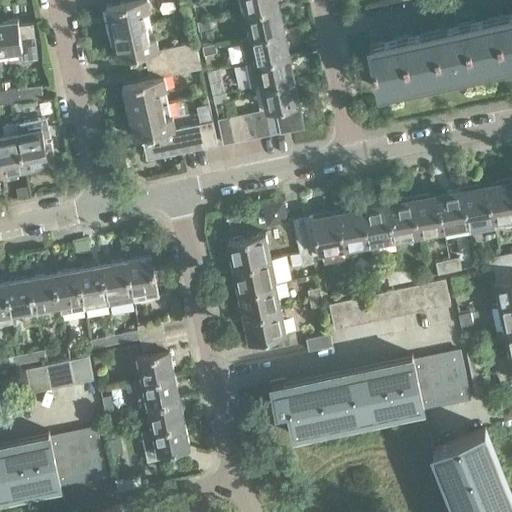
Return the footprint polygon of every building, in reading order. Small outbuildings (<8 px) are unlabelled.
[(125,0),(105,4),(111,31),(150,22),(147,9),(152,8),(150,0),(125,0)] [(244,0),(247,10),(279,3),(278,0),(244,0)] [(252,34),(285,27),(279,3),(247,10),(252,34)] [(511,11),(372,41),(381,88),(511,59),(511,11)] [(0,52),(21,50),(23,58),(38,56),(33,20),(19,22),(19,16),(0,18),(0,52)] [(199,30),(212,27),(209,18),(197,21),(199,30)] [(150,22),(111,31),(117,57),(160,48),(158,35),(153,36),(150,22)] [(258,59),(287,53),(290,52),(285,27),(252,34),(258,59)] [(196,40),(163,47),(166,60),(198,54),(196,40)] [(204,54),(205,54),(216,51),(217,51),(215,42),(202,45),(204,54)] [(220,67),(216,51),(205,54),(208,70),(220,67)] [(287,53),(258,59),(263,83),(295,76),(290,52),(287,53)] [(198,54),(166,60),(169,74),(201,67),(198,54)] [(213,93),(225,90),(220,67),(208,70),(207,70),(209,78),(213,93)] [(165,74),(122,83),(128,109),(167,101),(164,88),(169,87),(165,74)] [(295,76),(263,83),(268,108),(277,106),(288,104),(301,101),(300,101),(295,76)] [(17,87),(19,101),(43,97),(41,84),(17,87)] [(0,102),(19,101),(17,87),(0,89),(0,102)] [(215,103),(227,100),(225,90),(213,93),(215,103)] [(193,149),(188,124),(176,127),(174,114),(170,115),(167,101),(128,109),(128,110),(133,136),(142,135),(147,158),(193,149)] [(288,104),(277,106),(282,130),(306,124),(301,101),(300,101),(288,104)] [(270,132),(282,130),(277,106),(268,108),(265,109),(270,132)] [(254,111),(259,135),(270,132),(265,109),(254,111)] [(248,137),(259,135),(254,111),(243,113),(248,137)] [(236,140),(248,137),(243,113),(231,116),(236,140)] [(223,143),(236,140),(231,116),(218,118),(223,143)] [(200,122),(205,146),(218,143),(213,119),(200,122)] [(193,149),(205,146),(200,122),(188,124),(193,149)] [(42,126),(18,131),(26,168),(50,163),(42,126)] [(18,131),(0,134),(0,167),(1,173),(26,168),(18,131)] [(511,176),(488,181),(495,225),(511,222),(511,176)] [(488,181),(463,186),(469,223),(484,220),(485,227),(495,225),(488,181)] [(469,223),(463,186),(438,190),(445,228),(469,223)] [(445,228),(438,190),(413,194),(420,232),(445,228)] [(420,232),(413,194),(389,199),(395,237),(420,232)] [(395,237),(389,199),(364,203),(370,241),(395,237)] [(370,241),(364,203),(339,208),(346,246),(370,241)] [(314,213),(305,214),(312,248),(313,251),(320,250),(346,246),(339,208),(314,212),(314,213)] [(312,248),(305,214),(294,216),(301,250),(312,248)] [(234,264),(272,256),(267,231),(228,239),(234,264)] [(312,248),(301,250),(304,263),(315,261),(313,251),(312,248)] [(511,251),(490,256),(492,267),(493,266),(493,267),(511,263),(511,251)] [(147,296),(159,294),(152,253),(127,257),(135,301),(147,299),(147,296)] [(272,256),(234,264),(239,289),(277,281),(272,256)] [(448,258),(450,270),(462,268),(459,256),(448,258)] [(482,269),(492,267),(490,256),(480,258),(482,269)] [(103,262),(111,305),(135,301),(127,257),(103,262)] [(438,272),(450,270),(448,258),(436,261),(438,272)] [(87,309),(111,305),(103,262),(79,266),(87,309)] [(511,263),(493,267),(496,278),(494,278),(499,303),(511,300),(511,263)] [(62,314),(87,309),(79,266),(55,270),(60,303),(62,314)] [(398,268),(401,281),(413,278),(410,266),(398,268)] [(389,283),(401,281),(398,268),(387,271),(389,283)] [(55,270),(30,275),(36,307),(60,303),(55,270)] [(36,307),(30,275),(6,279),(12,311),(36,307)] [(349,279),(352,292),(364,289),(361,277),(349,279)] [(434,281),(439,305),(452,302),(447,278),(434,281)] [(0,280),(0,323),(14,321),(12,311),(6,279),(0,280)] [(340,294),(352,292),(349,279),(337,282),(340,294)] [(277,281),(239,289),(244,313),(282,305),(277,281)] [(427,307),(439,305),(434,281),(422,283),(427,307)] [(415,310),(427,307),(422,283),(410,286),(415,310)] [(310,301),(323,298),(320,286),(308,288),(310,301)] [(404,312),(415,310),(410,286),(398,288),(404,312)] [(393,314),(404,312),(398,288),(387,291),(393,314)] [(381,317),(393,314),(387,291),(376,293),(381,317)] [(369,319),(381,317),(376,293),(364,296),(369,319)] [(358,321),(369,319),(364,296),(353,298),(358,321)] [(313,312),(325,309),(323,298),(310,301),(313,312)] [(345,324),(358,321),(353,298),(340,301),(345,324)] [(511,326),(511,300),(499,303),(505,328),(511,326)] [(334,326),(345,324),(340,301),(329,303),(334,326)] [(287,330),(282,305),(244,313),(249,339),(287,330)] [(471,311),(460,313),(463,324),(474,321),(471,311)] [(140,337),(165,331),(162,319),(142,323),(140,316),(137,317),(139,324),(137,324),(138,328),(140,337)] [(118,341),(140,337),(138,328),(116,332),(118,341)] [(141,341),(166,336),(165,331),(140,337),(141,341)] [(330,331),(315,335),(306,337),(309,348),(332,343),(330,331)] [(93,347),(118,341),(116,332),(91,338),(93,347)] [(136,354),(141,378),(175,371),(170,347),(169,347),(166,336),(141,341),(144,352),(136,354)] [(470,361),(481,358),(479,346),(467,349),(470,361)] [(46,357),(44,348),(44,347),(19,353),(21,362),(46,357)] [(454,374),(466,371),(461,349),(449,351),(454,374)] [(442,376),(454,374),(449,351),(438,353),(442,376)] [(419,381),(414,358),(413,352),(411,352),(412,358),(287,384),(286,378),(273,381),(279,409),(290,406),(296,434),(298,433),(296,427),(421,401),(423,407),(424,407),(424,404),(419,381)] [(0,366),(21,362),(19,353),(0,356),(0,366)] [(431,379),(442,376),(438,353),(426,356),(431,379)] [(70,358),(75,382),(94,378),(89,355),(70,358)] [(419,381),(431,379),(426,356),(414,358),(419,381)] [(52,387),(75,382),(70,358),(47,363),(52,387)] [(481,358),(470,361),(477,396),(489,393),(481,358)] [(31,391),(52,387),(47,363),(26,367),(31,391)] [(139,405),(147,403),(180,396),(175,371),(141,378),(133,380),(139,405)] [(466,371),(454,374),(459,397),(471,394),(466,371)] [(454,374),(442,376),(447,399),(459,397),(454,374)] [(442,376),(431,379),(435,402),(447,399),(442,376)] [(431,379),(419,381),(424,404),(435,402),(431,379)] [(106,412),(115,410),(111,393),(102,395),(106,412)] [(142,430),(152,427),(185,420),(180,396),(147,403),(139,405),(139,408),(137,408),(142,430)] [(115,410),(106,412),(109,428),(118,426),(115,410)] [(152,427),(142,430),(148,460),(168,456),(167,450),(190,445),(185,420),(152,427)] [(511,511),(511,503),(511,504),(508,495),(504,486),(481,429),(486,427),(485,425),(434,446),(460,511),(511,511)] [(91,451),(103,449),(98,426),(86,428),(91,451)] [(79,454),(91,451),(86,428),(74,430),(79,454)] [(60,482),(55,459),(50,435),(49,429),(0,439),(0,497),(61,485),(60,482)] [(67,456),(79,454),(74,430),(62,432),(67,456)] [(55,459),(67,456),(62,432),(50,435),(55,459)] [(103,449),(91,451),(96,475),(108,473),(103,449)] [(91,451),(79,454),(84,478),(96,475),(91,451)] [(79,454),(67,456),(72,480),(84,478),(79,454)] [(67,456),(55,459),(60,482),(72,480),(67,456)] [(140,472),(115,478),(118,490),(142,485),(140,472)] [(125,511),(122,503),(99,511),(125,511)]
